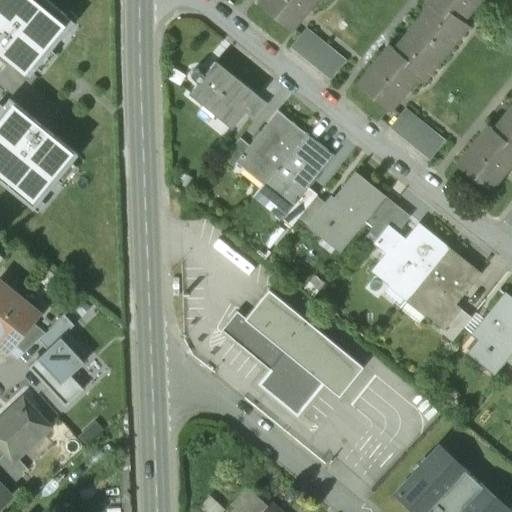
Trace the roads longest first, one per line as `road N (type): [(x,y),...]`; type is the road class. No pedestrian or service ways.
road 1 (residential): [(190,0),(502,243)]
road 2 (secondary): [(137,0),(153,385)]
road 3 (residential): [(353,511),(199,385),(153,385)]
road 4 (secondary): [(153,385),(158,511)]
